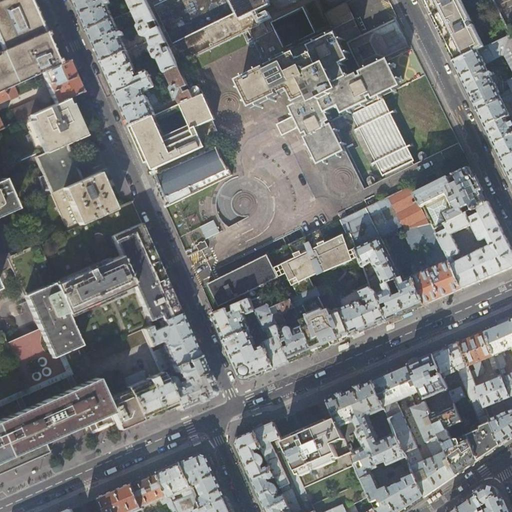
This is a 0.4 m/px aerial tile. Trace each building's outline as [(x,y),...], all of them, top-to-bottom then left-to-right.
[(0,0),(0,47),(0,48),(0,90),(41,73),(61,64),(56,52),(33,0),(0,0)] [(73,0),(76,6),(87,31),(113,19),(105,2),(108,0),(73,0)] [(128,0),(133,11),(148,4),(146,0),(128,0)] [(354,19),(345,1),(325,10),(320,0),(146,0),(148,4),(157,22),(160,29),(163,35),(167,43),(169,47),(178,65),(248,31),(263,62),(275,56),(281,67),(246,84),(255,105),(288,88),(290,91),(292,91),(298,103),(294,105),(299,115),(277,126),(283,137),(304,126),(307,133),(309,132),(311,136),(309,137),(322,164),(348,152),(335,124),(330,127),(329,124),(332,122),(328,115),(341,108),(343,113),(397,86),(386,65),(354,81),(352,78),(351,79),(344,66),(348,64),(333,31),(335,30),(334,28),(354,19)] [(461,0),(422,0),(439,33),(450,55),(453,62),(484,47),(461,0)] [(157,22),(148,4),(133,11),(139,25),(138,27),(142,36),(145,37),(148,36),(150,41),(163,35),(160,29),(154,32),(151,25),(157,22)] [(129,12),(120,16),(129,37),(134,39),(136,38),(138,33),(129,12)] [(121,36),(113,19),(87,31),(88,32),(99,58),(102,63),(127,51),(125,46),(128,45),(123,35),(121,36)] [(511,94),(511,36),(511,34),(484,47),(453,62),(466,88),(478,112),(511,94)] [(167,43),(163,35),(150,41),(152,47),(151,49),(155,58),(157,59),(158,59),(165,73),(167,72),(179,67),(178,65),(169,47),(164,49),(163,45),(167,43)] [(130,50),(127,51),(102,63),(104,68),(116,95),(152,79),(149,72),(146,71),(136,76),(134,72),(135,69),(134,66),(136,65),(136,63),(130,50)] [(61,64),(41,73),(54,103),(66,97),(75,93),(81,90),(71,67),(68,61),(61,64)] [(195,98),(179,67),(167,72),(173,86),(172,87),(171,89),(175,98),(177,99),(178,98),(180,105),(195,98)] [(27,79),(0,90),(0,101),(5,99),(6,100),(31,89),(27,79)] [(155,85),(152,79),(116,95),(127,120),(130,127),(132,126),(156,115),(151,105),(154,104),(151,99),(149,100),(147,97),(145,96),(143,92),(154,87),(155,85)] [(222,141),(213,121),(215,120),(204,94),(195,98),(180,105),(156,115),(132,126),(149,163),(150,162),(154,171),(222,141)] [(511,99),(511,94),(478,112),(488,133),(497,150),(502,160),(511,155),(511,129),(506,118),(511,116),(504,102),(508,100),(509,102),(511,99)] [(82,135),(66,97),(54,103),(41,109),(15,120),(0,127),(0,162),(4,170),(18,164),(17,162),(42,150),(43,152),(65,142),(82,135)] [(15,120),(41,109),(36,98),(10,110),(15,120)] [(414,161),(385,99),(382,101),(381,98),(353,112),(354,114),(353,115),(383,177),(384,176),(386,179),(414,165),(413,162),(414,161)] [(149,163),(132,126),(130,127),(146,164),(149,163)] [(81,179),(65,142),(43,152),(44,153),(44,154),(57,148),(62,158),(73,183),(81,179)] [(62,158),(57,148),(44,154),(44,153),(35,157),(39,166),(48,162),(49,164),(62,158)] [(197,182),(228,168),(219,149),(158,176),(167,197),(166,198),(169,205),(200,190),(197,182)] [(511,155),(502,160),(511,181),(511,155)] [(51,193),(73,183),(62,158),(49,164),(48,162),(39,166),(43,175),(40,176),(41,191),(44,191),(44,190),(48,190),(50,193),(51,193)] [(472,210),(477,208),(487,203),(478,185),(469,167),(456,174),(459,181),(453,184),(450,177),(415,194),(431,225),(434,229),(445,224),(464,214),(461,209),(469,205),(472,210)] [(73,183),(51,193),(67,229),(114,209),(105,189),(98,172),(81,179),(73,183)] [(0,213),(13,208),(0,179),(0,213)] [(348,216),(341,219),(340,220),(347,233),(347,235),(351,233),(359,256),(363,267),(373,263),(375,269),(376,268),(379,276),(368,281),(369,283),(371,290),(377,294),(387,321),(414,309),(420,307),(424,305),(413,278),(404,281),(402,276),(400,278),(380,237),(402,227),(404,231),(431,225),(415,194),(411,187),(388,197),(370,206),(371,208),(370,211),(368,212),(366,208),(348,216)] [(130,202),(114,209),(67,229),(34,243),(36,248),(78,342),(84,354),(141,329),(179,313),(163,277),(136,216),(130,202)] [(467,213),(464,214),(445,224),(447,228),(436,234),(444,251),(462,289),(491,277),(511,267),(511,249),(503,232),(489,202),(487,203),(477,208),(479,212),(469,217),(467,213)] [(338,213),(341,219),(348,216),(345,209),(338,213)] [(201,225),(206,239),(221,233),(216,220),(201,225)] [(443,297),(462,289),(444,251),(436,234),(434,229),(431,225),(404,231),(402,232),(410,251),(426,244),(436,265),(429,268),(429,270),(421,274),(413,278),(424,305),(443,297)] [(349,261),(359,256),(351,233),(347,235),(347,233),(326,243),(320,229),(290,243),(296,257),(286,262),(285,259),(274,264),(280,277),(282,282),(290,279),(297,294),(289,297),(291,300),(294,307),(296,310),(303,306),(308,318),(301,321),(302,324),(315,352),(321,349),(344,339),(352,336),(341,313),(330,317),(327,311),(326,311),(319,297),(321,296),(316,286),(314,287),(309,275),(323,268),(324,271),(329,269),(329,270),(340,265),(339,264),(349,260),(349,261)] [(196,245),(199,252),(209,247),(205,241),(202,242),(198,243),(199,244),(196,245)] [(0,473),(49,452),(44,441),(66,432),(84,425),(89,434),(114,424),(105,401),(94,377),(88,364),(84,354),(78,342),(36,248),(11,259),(43,334),(25,342),(9,349),(0,330),(0,473)] [(274,264),(268,253),(209,285),(220,307),(280,277),(274,264)] [(387,321),(377,294),(371,290),(369,283),(358,287),(361,293),(361,292),(363,300),(365,301),(367,300),(369,305),(367,307),(363,307),(361,302),(358,302),(339,309),(341,313),(352,336),(369,329),(387,321)] [(249,316),(256,313),(256,310),(252,301),(251,300),(212,315),(222,336),(224,341),(249,330),(257,327),(261,325),(260,321),(250,325),(247,318),(246,317),(245,317),(244,317),(243,316),(248,314),(248,315),(248,316),(249,316)] [(281,313),(294,307),(291,300),(270,309),(282,336),(281,337),(284,343),(289,341),(291,347),(286,349),(285,350),(291,362),(295,360),(315,352),(302,324),(292,328),(291,328),(290,327),(289,327),(288,328),(287,328),(281,313)] [(269,305),(256,310),(256,313),(260,321),(261,325),(265,332),(272,329),(276,338),(268,341),(268,342),(265,343),(266,345),(275,369),(288,363),(291,362),(285,350),(286,349),(284,343),(281,337),(282,336),(270,309),(269,305)] [(190,337),(179,313),(141,329),(146,341),(149,346),(161,341),(163,346),(151,352),(160,371),(182,362),(186,360),(198,355),(190,337)] [(498,326),(485,332),(494,355),(499,368),(502,374),(503,377),(504,377),(503,374),(505,373),(504,369),(505,368),(506,364),(503,355),(504,355),(505,353),(504,351),(511,348),(511,349),(511,321),(511,320),(498,326)] [(265,332),(261,325),(257,327),(265,343),(268,342),(268,341),(265,332)] [(114,354),(146,341),(141,329),(84,354),(88,364),(114,354)] [(252,337),(249,330),(224,341),(240,378),(247,380),(257,376),(275,369),(266,345),(257,349),(255,346),(256,345),(256,344),(254,340),(257,339),(255,335),(252,337)] [(471,337),(459,343),(468,366),(480,361),(489,357),(494,355),(485,332),(471,337)] [(446,348),(433,354),(448,389),(454,403),(466,397),(462,387),(458,388),(457,386),(451,388),(450,386),(459,382),(455,372),(456,371),(453,366),(456,365),(459,370),(482,427),(491,423),(490,420),(485,408),(477,388),(473,377),(468,366),(459,343),(446,348)] [(424,400),(448,389),(433,354),(420,359),(409,365),(424,400)] [(160,372),(175,405),(177,410),(194,403),(210,396),(211,393),(213,389),(198,355),(186,360),(188,366),(185,368),(182,362),(160,371),(160,372)] [(499,368),(494,355),(489,357),(494,370),(499,368)] [(484,371),(480,361),(468,366),(473,377),(483,373),(484,371)] [(391,372),(372,380),(385,409),(389,418),(402,413),(398,401),(412,395),(417,406),(426,402),(424,400),(409,365),(391,372)] [(123,379),(128,391),(141,420),(158,412),(175,405),(160,372),(146,379),(142,371),(123,379)] [(511,396),(511,373),(504,377),(503,377),(511,397),(511,396)] [(511,397),(503,377),(500,379),(477,388),(485,408),(488,407),(508,399),(511,397)] [(385,409),(372,380),(369,382),(343,393),(328,399),(328,400),(337,419),(341,427),(353,422),(370,416),(385,409)] [(128,391),(105,401),(114,424),(118,430),(127,427),(141,420),(128,391)] [(431,415),(426,402),(417,406),(413,408),(428,442),(441,437),(434,422),(430,424),(429,422),(430,422),(429,419),(432,418),(431,415)] [(462,402),(455,405),(464,426),(470,423),(462,402)] [(455,404),(431,415),(432,418),(434,422),(441,437),(458,475),(469,467),(479,460),(468,436),(465,428),(464,426),(455,405),(455,404)] [(511,410),(511,411),(493,418),(490,420),(491,423),(501,445),(511,437),(511,410)] [(418,448),(402,413),(389,418),(396,434),(400,432),(401,434),(402,433),(403,436),(398,438),(405,453),(418,448)] [(370,417),(370,416),(353,422),(341,427),(346,439),(349,445),(352,444),(354,451),(356,454),(353,456),(357,464),(363,461),(366,468),(360,471),(363,479),(373,474),(372,470),(379,467),(378,464),(386,461),(388,466),(407,457),(405,453),(398,438),(396,434),(380,441),(370,417)] [(346,439),(341,427),(337,419),(330,421),(296,437),(293,438),(284,442),(317,511),(316,511),(328,511),(344,506),(345,509),(354,505),(371,497),(363,479),(360,471),(357,464),(353,456),(356,454),(354,451),(341,457),(335,444),(346,439)] [(254,429),(255,431),(264,451),(271,465),(274,472),(276,477),(284,494),(287,501),(290,508),(292,511),(297,511),(298,511),(302,509),(293,488),(291,489),(289,484),(290,483),(271,442),(276,440),(307,507),(309,506),(312,511),(316,511),(317,511),(284,442),(282,437),(274,420),(264,425),(254,429)] [(501,445),(491,423),(482,427),(481,432),(477,434),(476,432),(468,436),(479,460),(491,452),(501,445)] [(261,452),(264,451),(255,431),(246,434),(239,437),(237,444),(245,463),(253,480),(274,472),(271,465),(265,468),(263,466),(264,465),(264,464),(265,463),(265,462),(265,461),(265,460),(265,458),(264,456),(264,455),(263,454),(262,454),(261,453),(260,453),(258,452),(257,452),(257,451),(261,452)] [(458,475),(441,437),(428,442),(434,457),(424,461),(418,448),(405,453),(407,457),(414,474),(425,497),(441,486),(458,475)] [(192,458),(181,462),(192,486),(198,484),(204,498),(199,500),(202,508),(227,497),(218,476),(209,456),(202,453),(192,458)] [(163,471),(159,473),(169,494),(172,500),(177,511),(194,511),(202,508),(199,500),(192,486),(181,462),(163,471)] [(270,480),(276,477),(274,472),(253,480),(260,496),(266,511),(287,501),(284,494),(278,497),(277,495),(277,494),(278,494),(278,493),(279,491),(279,490),(279,489),(279,488),(279,487),(278,486),(278,485),(277,484),(276,483),(275,483),(274,482),(273,482),(272,482),(271,482),(270,480)] [(136,483),(133,484),(143,507),(160,499),(169,494),(159,473),(136,483)] [(380,489),(373,474),(363,479),(371,497),(373,501),(379,499),(382,506),(377,510),(377,511),(402,511),(406,510),(425,497),(414,474),(403,479),(403,481),(388,488),(387,486),(380,489)] [(137,511),(144,509),(143,507),(133,484),(100,498),(106,511),(137,511)] [(482,488),(475,493),(482,503),(483,505),(488,503),(490,508),(485,510),(485,511),(507,511),(505,507),(498,490),(485,486),(482,488)] [(482,503),(475,493),(461,502),(448,511),(485,511),(485,510),(483,505),(482,503)] [(172,500),(169,494),(160,499),(163,505),(166,503),(172,500)] [(234,511),(233,511),(227,497),(202,508),(194,511),(234,511)] [(177,511),(172,500),(166,503),(170,511),(177,511)] [(284,511),(290,508),(287,501),(266,511),(284,511)]
